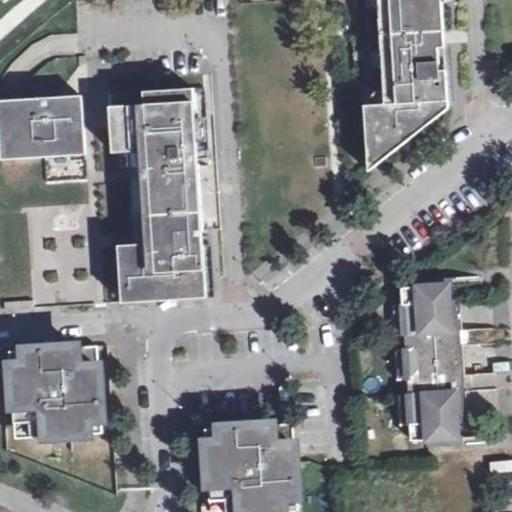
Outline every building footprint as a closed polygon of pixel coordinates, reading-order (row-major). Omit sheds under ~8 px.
[(381,163),(403,145),(403,130),(422,130),(450,109),(447,65),(441,66),(439,32),(445,32),(443,2),(436,2),(436,0),(382,0),(383,6),(380,6),(383,50),(386,50),(387,67),(384,67),(386,104),(366,105),(369,164),(381,163)] [(142,181),(146,244),(136,245),(120,246),(124,302),(208,297),(204,244),(203,244),(202,230),(203,230),(199,164),(198,164),(197,150),(198,150),(194,89),(145,92),(146,105),(111,107),(114,152),(130,151),(140,151),(141,170),(142,181)] [(0,101),(0,112),(3,159),(87,154),(83,96),(24,100),(0,101)] [(403,130),(403,145),(422,130),(403,130)] [(130,151),(131,170),(141,170),(140,151),(130,151)] [(142,181),(141,170),(131,170),(132,182),(142,181)] [(142,181),(132,182),(136,245),(146,244),(142,181)] [(409,394),(411,425),(412,440),(428,441),(460,439),(459,422),(469,421),(467,391),(465,391),(465,376),(466,375),(464,345),(463,345),(461,331),(463,331),(461,300),(451,301),(450,284),(418,286),(403,289),(404,304),(406,335),(407,349),(408,379),(409,394)] [(35,300),(6,302),(6,310),(35,308),(35,300)] [(406,335),(404,304),(394,305),(396,335),(406,335)] [(89,419),(103,418),(98,346),(26,351),(27,365),(13,366),(16,420),(34,419),(35,437),(90,434),(89,419)] [(408,379),(407,349),(396,349),(398,380),(408,379)] [(12,351),(13,366),(27,365),(26,351),(12,351)] [(401,426),(411,425),(409,394),(400,395),(401,426)] [(89,419),(90,434),(104,433),(103,418),(89,419)] [(34,419),(16,420),(17,438),(35,437),(34,419)] [(294,424),(221,428),(222,443),(208,444),(212,498),(230,497),(230,511),(277,511),(285,511),(284,497),(299,496),(297,470),(294,424)] [(207,429),(208,444),(222,443),(221,428),(207,429)] [(284,497),(285,511),(300,511),(299,496),(284,497)] [(230,511),(230,497),(212,498),(212,511),(230,511)]
